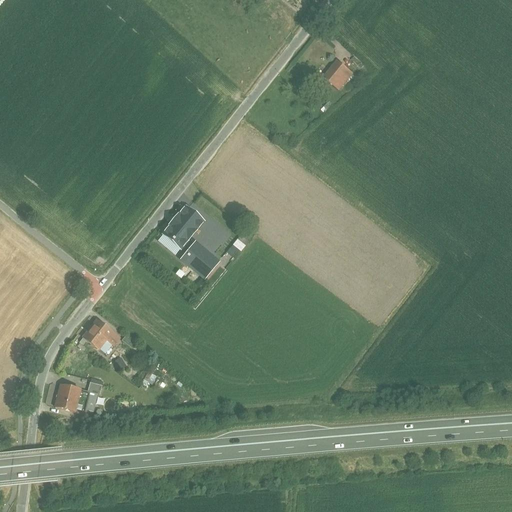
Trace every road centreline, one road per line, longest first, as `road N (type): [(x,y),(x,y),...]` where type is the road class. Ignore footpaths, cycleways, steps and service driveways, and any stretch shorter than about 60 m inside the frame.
road 1 (trunk): [(0,470),(511,429)]
road 2 (unclassified): [(336,0),(101,288)]
road 3 (unclassified): [(20,511),(42,371),(101,288)]
road 4 (residential): [(0,206),(101,288)]
